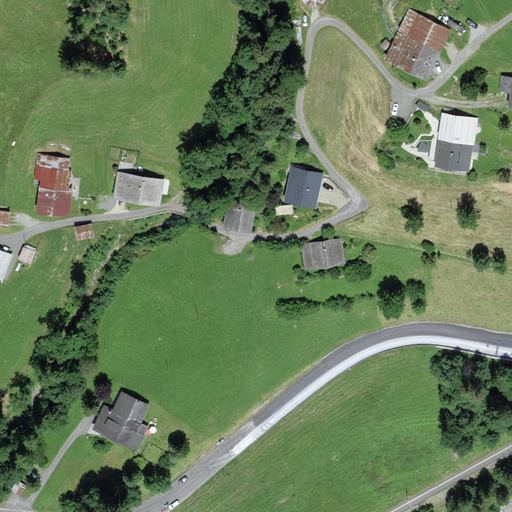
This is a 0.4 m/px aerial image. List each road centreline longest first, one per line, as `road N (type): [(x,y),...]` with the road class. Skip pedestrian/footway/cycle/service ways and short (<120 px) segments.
road 1 (unclassified): [(511,14),(413,95),(394,86),(344,29),(324,22),(312,31),(299,114),(315,150),(355,199),(314,230),(235,234),(171,207),(0,237)]
road 2 (secondary): [(145,511),(355,351),(420,335),(511,348)]
